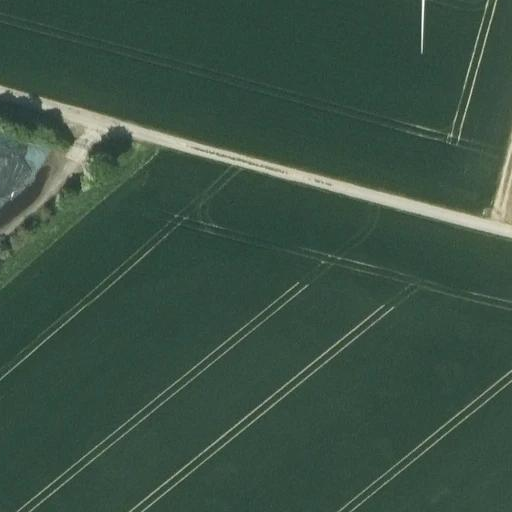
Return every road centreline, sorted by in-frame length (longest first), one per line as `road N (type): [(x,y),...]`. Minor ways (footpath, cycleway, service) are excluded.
road 1 (track): [(0,97),(511,233)]
road 2 (track): [(0,281),(159,140)]
